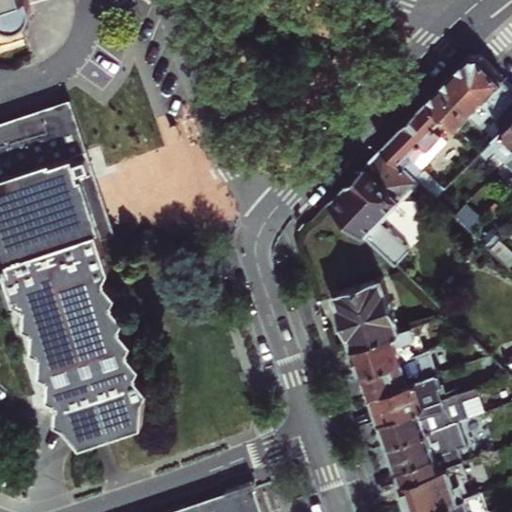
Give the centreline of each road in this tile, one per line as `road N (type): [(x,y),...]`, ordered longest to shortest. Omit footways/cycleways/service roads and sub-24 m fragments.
road 1 (residential): [(270,214),(450,26)]
road 2 (residential): [(162,0),(220,153),(270,214)]
road 3 (residential): [(313,436),(91,511)]
road 4 (residential): [(270,214),(256,242),(259,276),(313,436)]
